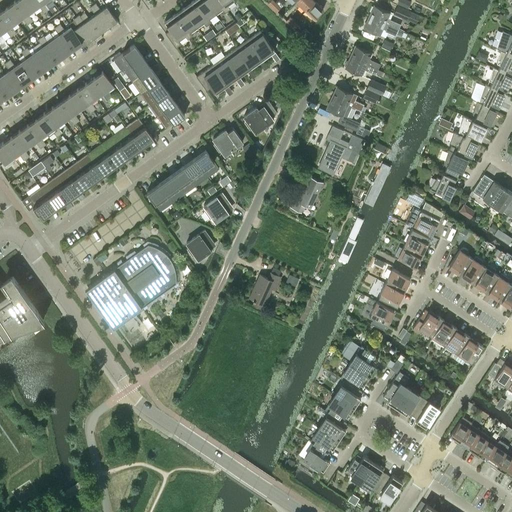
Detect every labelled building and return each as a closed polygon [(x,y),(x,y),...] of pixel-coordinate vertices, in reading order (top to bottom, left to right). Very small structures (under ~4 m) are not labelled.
[(27,14),(33,10),(25,0),(14,0),(14,1),(29,23),(32,20),(27,14)] [(43,13),(46,11),(38,0),(25,0),(33,10),(38,6),(43,13)] [(46,0),(38,0),(46,11),(49,9),(44,2),(46,0)] [(192,0),(192,1),(208,24),(211,22),(209,19),(215,14),(204,0),(192,0)] [(204,0),(215,14),(222,10),(224,13),(227,11),(218,0),(204,0)] [(218,0),(227,11),(229,9),(227,6),(234,1),(233,0),(218,0)] [(305,10),(314,0),(313,0),(296,0),(305,10)] [(314,0),(305,10),(314,18),(323,9),(314,0)] [(27,25),(29,23),(14,1),(5,7),(16,22),(22,18),(27,25)] [(182,8),(197,28),(203,23),(205,26),(208,24),(192,1),(182,8)] [(92,5),(108,27),(116,21),(106,6),(100,10),(95,3),(92,5)] [(272,7),(276,11),(280,7),(276,3),(272,7)] [(89,18),(99,33),(108,27),(92,5),(89,7),(94,14),(89,18)] [(370,16),(398,29),(400,24),(386,18),(389,12),(374,5),(370,13),(371,13),(370,16)] [(393,14),(406,20),(410,11),(397,5),(393,14)] [(11,26),(16,22),(5,7),(0,10),(0,16),(13,34),(16,32),(11,26)] [(173,14),(190,37),(192,35),(190,33),(197,28),(182,8),(173,14)] [(190,37),(173,14),(164,21),(169,29),(165,33),(175,48),(181,44),(179,41),(185,36),(187,39),(190,37)] [(76,17),(91,39),(99,33),(89,18),(83,22),(78,15),(76,17)] [(9,36),(10,36),(13,34),(0,16),(0,33),(4,39),(9,36)] [(285,21),(289,25),(294,20),(289,16),(285,21)] [(398,29),(370,16),(368,20),(367,19),(364,27),(379,34),(382,28),(385,29),(384,30),(395,35),(396,34),(401,36),(403,32),(398,29)] [(91,39),(76,17),(73,19),(78,26),(73,29),(81,41),(80,42),(82,45),(91,39)] [(298,25),(294,20),(289,25),(294,29),(298,25)] [(72,47),(80,42),(81,41),(73,29),(70,26),(64,30),(59,23),(57,26),(72,47)] [(53,38),(64,53),(72,47),(57,26),(54,28),(59,34),(53,38)] [(311,35),(304,28),(299,33),(308,42),(310,40),(308,38),(311,35)] [(247,39),(262,59),(274,50),(259,30),(247,39)] [(511,34),(508,33),(502,30),(496,48),(500,50),(505,52),(505,53),(511,56),(511,34)] [(40,37),(56,59),(64,53),(53,38),(48,42),(43,35),(40,37)] [(37,50),(47,65),(56,59),(40,37),(37,39),(42,46),(37,50)] [(236,47),(250,67),(262,59),(247,39),(236,47)] [(391,51),(395,43),(385,39),(382,46),(391,51)] [(123,70),(123,69),(142,56),(133,44),(113,59),(121,71),(123,70)] [(351,57),(377,69),(379,64),(368,58),(371,52),(355,45),(351,53),(352,53),(351,57)] [(23,49),(39,71),(47,65),(37,50),(31,54),(26,47),(23,49)] [(224,55),(239,76),(250,67),(236,47),(224,55)] [(390,51),(381,47),(378,52),(387,56),(390,51)] [(20,62),(31,77),(39,71),(23,49),(21,51),(25,58),(20,62)] [(505,52),(500,50),(496,63),(499,65),(497,69),(497,70),(509,76),(510,75),(511,71),(511,70),(511,56),(505,53),(505,52)] [(483,54),(477,51),(474,57),(483,61),(485,57),(483,54)] [(212,64),(227,84),(239,76),(224,55),(212,64)] [(132,81),(150,68),(142,56),(123,69),(123,70),(132,81)] [(377,69),(351,57),(350,60),(349,59),(345,67),(360,74),(363,68),(375,73),(377,69)] [(7,61),(22,83),(31,77),(20,62),(14,66),(10,59),(7,61)] [(3,74),(14,89),(22,83),(7,61),(4,63),(9,70),(3,74)] [(215,93),(227,84),(212,64),(196,76),(206,91),(211,87),(215,93)] [(497,69),(492,67),(488,80),(491,82),(489,86),(502,92),(504,87),(505,88),(511,76),(510,75),(509,76),(497,70),(497,69)] [(150,68),(132,81),(140,93),(159,79),(150,68)] [(93,77),(109,98),(112,96),(107,90),(113,85),(102,70),(93,77)] [(0,86),(6,95),(14,89),(3,74),(0,76),(0,86)] [(85,82),(96,97),(101,94),(106,100),(109,98),(93,77),(85,82)] [(159,79),(140,93),(148,104),(167,91),(159,79)] [(381,94),(385,85),(371,79),(367,88),(381,94)] [(77,88),(92,110),(95,108),(90,101),(96,97),(85,82),(77,88)] [(502,92),(489,86),(484,84),(480,97),(483,98),(481,103),(493,109),(494,109),(496,104),(497,105),(503,92),(502,92)] [(334,94),(333,97),(347,104),(351,106),(361,110),(363,104),(353,99),(353,101),(349,99),(352,93),(336,86),(333,94),(334,94)] [(68,94),(79,109),(85,105),(89,112),(92,110),(77,88),(68,94)] [(363,96),(375,102),(379,94),(366,88),(363,96)] [(167,91),(148,104),(157,116),(175,103),(167,91)] [(60,100),(76,122),(79,120),(74,113),(79,109),(68,94),(60,100)] [(346,116),(351,106),(347,104),(333,97),(331,100),(330,100),(326,108),(341,115),(338,122),(357,130),(360,122),(346,116)] [(52,106),(62,121),(68,117),(73,124),(76,122),(60,100),(52,106)] [(276,111),(269,101),(258,109),(256,106),(243,116),(247,121),(245,122),(249,128),(251,127),(255,132),(273,119),(271,115),(276,111)] [(493,109),(481,103),(476,101),(472,114),(475,115),(473,120),(485,126),(488,121),(489,122),(495,110),(494,109),(493,109)] [(157,116),(165,128),(184,115),(175,103),(157,116)] [(43,112),(59,134),(62,132),(57,125),(62,121),(52,106),(43,112)] [(35,118),(46,133),(51,129),(56,136),(59,134),(43,112),(35,118)] [(125,125),(140,146),(152,137),(137,116),(125,125)] [(485,126),(473,120),(467,117),(462,130),(466,131),(464,136),(463,136),(476,142),(478,137),(480,138),(485,126)] [(27,124),(42,146),(45,144),(40,137),(46,133),(35,118),(27,124)] [(18,130),(29,145),(35,141),(40,148),(42,146),(27,124),(18,130)] [(140,146),(125,125),(113,134),(128,155),(140,146)] [(220,149),(224,154),(242,141),(232,127),(227,131),(225,129),(212,138),(216,143),(214,144),(218,151),(220,149)] [(361,135),(367,137),(370,130),(364,128),(361,135)] [(10,136),(26,158),(29,156),(24,149),(29,145),(18,130),(10,136)] [(463,136),(464,136),(457,133),(453,131),(449,144),(451,145),(449,149),(454,152),(466,158),(469,153),(470,154),(476,142),(463,136)] [(364,140),(352,134),(348,142),(328,133),(325,139),(333,142),(329,152),(326,150),(318,166),(332,173),(341,154),(349,157),(348,160),(354,162),(364,140)] [(128,155),(113,134),(100,143),(116,164),(128,155)] [(1,143),(12,158),(18,153),(23,160),(26,158),(10,136),(1,143)] [(12,158),(1,143),(0,143),(0,157),(4,163),(12,158)] [(116,164),(100,143),(88,151),(103,172),(116,164)] [(193,158),(206,177),(218,168),(205,149),(193,158)] [(461,170),(466,158),(454,152),(449,149),(448,149),(442,168),(457,175),(459,169),(461,170)] [(103,172),(88,151),(76,160),(91,181),(103,172)] [(181,166),(195,185),(206,177),(193,158),(181,166)] [(91,181),(76,160),(64,169),(79,190),(91,181)] [(391,166),(382,162),(364,202),(372,207),(391,166)] [(170,175),(183,193),(195,185),(181,166),(170,175)] [(20,168),(13,173),(16,176),(22,171),(20,168)] [(79,190),(64,169),(52,178),(67,199),(79,190)] [(27,179),(31,175),(28,170),(23,174),(27,179)] [(454,185),(452,184),(455,178),(443,173),(440,178),(437,176),(435,179),(433,177),(429,185),(430,186),(429,188),(448,197),(454,185)] [(483,173),(471,190),(476,194),(492,204),(503,187),(488,176),(483,173)] [(158,183),(171,202),(183,193),(170,175),(158,183)] [(304,205),(310,207),(322,182),(308,175),(301,188),(302,188),(296,200),(292,199),(289,206),(301,212),(304,205)] [(67,199),(52,178),(40,186),(55,207),(67,199)] [(171,202),(158,183),(146,192),(159,210),(171,202)] [(39,212),(42,216),(55,207),(40,186),(21,200),(20,199),(28,210),(32,206),(37,213),(39,212)] [(511,192),(503,187),(492,204),(507,214),(511,205),(511,192)] [(228,211),(226,209),(231,205),(221,191),(203,205),(207,209),(205,211),(209,217),(211,216),(215,221),(228,211)] [(413,206),(405,222),(412,226),(413,224),(432,234),(432,233),(432,232),(436,224),(436,225),(439,219),(413,206)] [(366,221),(357,217),(339,257),(347,261),(366,221)] [(427,243),(430,237),(411,228),(404,243),(423,251),(427,243)] [(210,249),(209,247),(214,243),(204,229),(186,242),(189,247),(187,248),(192,255),(194,254),(197,259),(210,249)] [(423,251),(404,243),(402,247),(399,246),(394,254),(398,256),(397,257),(416,266),(417,265),(416,265),(420,257),(423,251)] [(144,246),(133,254),(161,293),(172,285),(175,283),(175,279),(175,271),(172,263),(171,260),(167,255),(165,253),(158,248),(151,245),(147,244),(144,246)] [(459,249),(447,266),(448,267),(448,266),(456,271),(456,272),(461,275),(472,258),(467,254),(468,253),(468,251),(467,249),(465,248),(463,247),(461,248),(459,249)] [(133,254),(112,269),(140,308),(161,293),(133,254)] [(472,258),(461,275),(469,280),(474,284),(474,283),(485,266),(480,263),(482,260),(474,255),(472,258)] [(485,266),(474,283),(482,288),(482,289),(487,293),(488,292),(487,292),(498,275),(493,272),(495,269),(487,263),(485,267),(485,266)] [(385,282),(404,291),(406,286),(410,278),(411,277),(392,268),(385,282)] [(87,287),(84,289),(112,328),(115,326),(140,308),(112,269),(107,272),(90,285),(87,287)] [(254,300),(252,303),(262,308),(271,289),(274,290),(280,277),(270,272),(267,278),(259,274),(249,297),(252,299),(252,300),(254,300)] [(498,275),(487,292),(488,292),(495,297),(495,298),(500,301),(501,301),(500,301),(511,284),(507,281),(508,278),(501,272),(499,275),(498,275)] [(285,281),(295,286),(298,278),(289,274),(285,281)] [(0,349),(43,319),(13,276),(2,283),(6,288),(0,292),(0,349)] [(403,292),(404,291),(385,282),(378,297),(396,306),(399,300),(403,292)] [(511,284),(500,301),(501,301),(508,306),(511,309),(511,284)] [(376,300),(369,315),(373,318),(371,322),(370,323),(375,325),(383,329),(386,324),(387,325),(390,319),(390,318),(394,310),(394,311),(395,310),(381,303),(376,300)] [(430,310),(428,311),(425,309),(416,322),(411,328),(418,332),(420,329),(431,336),(443,319),(438,315),(438,316),(430,311),(430,310)] [(451,324),(443,319),(431,336),(444,345),(456,328),(451,324)] [(159,332),(163,330),(158,323),(154,326),(159,332)] [(464,333),(456,328),(444,345),(452,350),(449,355),(454,358),(469,336),(469,337),(469,336),(464,333)] [(399,341),(404,344),(411,334),(406,330),(399,341)] [(477,342),(469,337),(469,336),(454,358),(462,364),(465,359),(471,362),(472,361),(474,363),(481,353),(478,351),(482,345),(477,341),(477,342)] [(351,360),(349,362),(369,375),(375,365),(373,364),(378,356),(361,345),(360,346),(349,338),(340,353),(351,360)] [(496,362),(502,365),(505,361),(499,357),(496,362)] [(511,365),(506,361),(505,360),(505,361),(502,365),(493,378),(495,378),(493,381),(500,386),(502,383),(507,386),(511,378),(511,365)] [(340,377),(344,380),(357,388),(360,383),(362,385),(369,375),(349,362),(340,377)] [(409,388),(403,385),(408,377),(399,371),(383,395),(388,399),(386,401),(396,408),(409,388)] [(344,380),(334,394),(354,407),(360,397),(358,396),(361,391),(357,388),(344,380)] [(412,415),(423,398),(409,388),(396,408),(406,414),(407,412),(412,415)] [(325,409),(329,412),(329,411),(342,420),(342,419),(345,415),(347,417),(354,407),(334,394),(325,409)] [(423,398),(412,415),(417,418),(415,420),(425,427),(428,422),(430,424),(436,416),(433,414),(438,408),(423,398)] [(346,422),(342,419),(342,420),(329,411),(329,412),(319,426),(339,439),(345,429),(343,427),(346,422)] [(457,443),(468,427),(470,423),(471,422),(462,416),(449,435),(455,439),(454,441),(457,443)] [(462,444),(468,447),(479,429),(470,423),(468,427),(457,443),(461,446),(462,444)] [(332,448),(339,439),(319,426),(310,440),(308,439),(313,443),(313,442),(326,451),(327,451),(330,447),(332,448)] [(471,453),(475,455),(488,435),(479,429),(468,447),(473,451),(471,453)] [(497,442),(497,441),(488,435),(475,455),(479,458),(480,456),(486,459),(497,442)] [(330,454),(327,451),(326,451),(313,442),(313,443),(308,439),(298,453),(303,457),(310,462),(308,464),(316,469),(318,467),(322,470),(329,460),(327,458),(330,454)] [(507,448),(508,445),(499,439),(497,441),(497,442),(486,459),(491,463),(490,465),(493,468),(507,448)] [(511,458),(511,451),(507,448),(493,468),(497,470),(498,468),(504,471),(511,458)] [(345,471),(360,481),(373,461),(363,455),(361,457),(356,454),(345,471)] [(382,468),(373,461),(360,481),(374,490),(385,473),(381,470),(382,468)] [(390,477),(385,473),(374,490),(389,500),(393,493),(396,495),(401,487),(399,485),(402,481),(392,474),(390,477)] [(421,500),(413,511),(433,511),(439,504),(436,502),(432,507),(426,503),(426,504),(421,500)]
